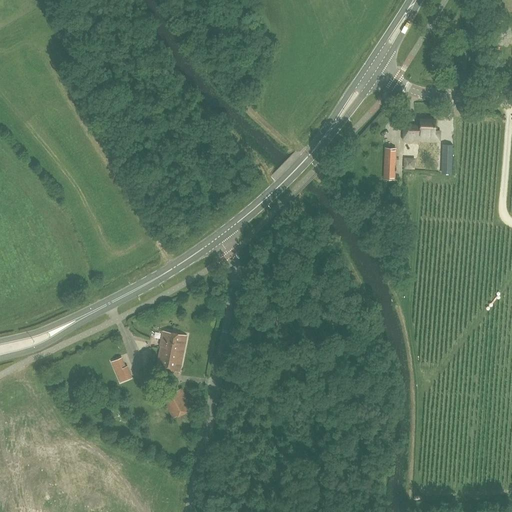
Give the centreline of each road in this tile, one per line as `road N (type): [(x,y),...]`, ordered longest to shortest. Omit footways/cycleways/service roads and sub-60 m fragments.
road 1 (unclassified): [(190,511),(236,277),(219,236)]
road 2 (secondary): [(219,236),(307,157),(374,69)]
road 3 (secondary): [(84,316),(219,236)]
road 4 (tertiary): [(511,100),(426,94),(374,69)]
